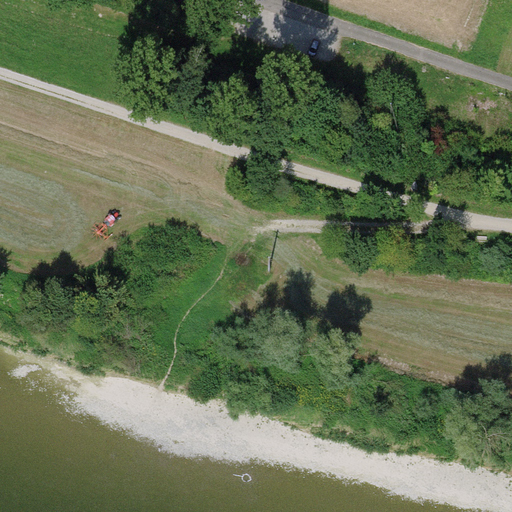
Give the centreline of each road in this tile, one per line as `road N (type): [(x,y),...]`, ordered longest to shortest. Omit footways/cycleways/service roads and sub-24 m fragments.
road 1 (track): [(0,74),(480,224),(511,227)]
road 2 (track): [(480,224),(273,226),(242,246),(201,310)]
